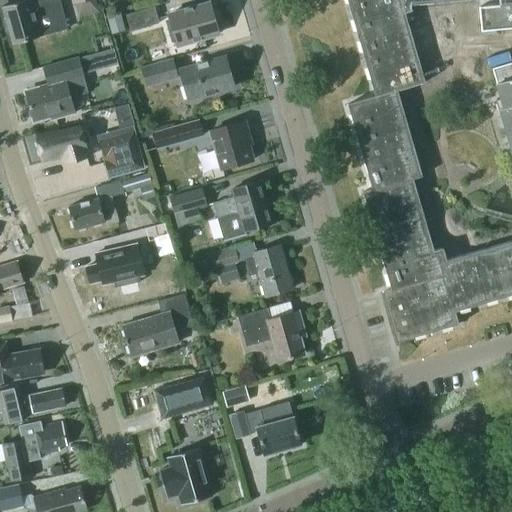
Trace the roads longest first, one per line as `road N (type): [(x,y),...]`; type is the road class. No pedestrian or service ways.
road 1 (residential): [(392,459),(261,0)]
road 2 (unclassified): [(134,511),(0,121)]
road 3 (unclassified): [(267,511),(392,459)]
road 4 (unclassified): [(392,459),(511,406)]
